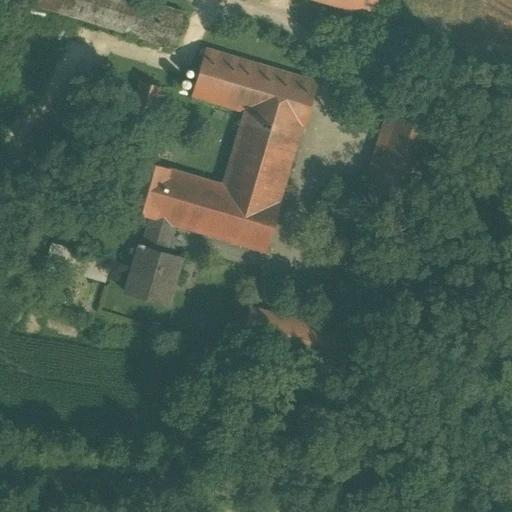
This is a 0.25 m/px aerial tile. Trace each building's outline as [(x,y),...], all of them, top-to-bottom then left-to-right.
[(184,14),(136,0),(36,0),(34,6),(174,48),(184,14)] [(374,0),(329,0),(371,12),(374,0)] [(389,53),(340,65),(346,88),(394,76),(389,53)] [(243,114),(222,186),(140,161),(125,211),(152,219),(173,226),(266,253),(281,203),(280,203),(301,131),(302,132),(315,90),(207,59),(195,100),(243,114)] [(161,90),(139,83),(131,112),(152,118),(161,90)] [(398,104),(371,190),(409,202),(436,116),(398,104)] [(152,219),(143,248),(140,247),(126,294),(166,306),(180,259),(164,254),(173,226),(152,219)] [(381,228),(330,222),(327,246),(378,252),(381,228)] [(109,263),(52,246),(46,265),(104,283),(109,263)] [(340,345),(248,318),(240,346),(332,373),(340,345)]
